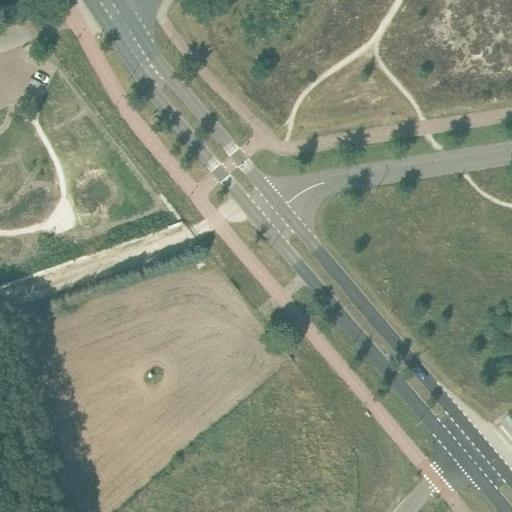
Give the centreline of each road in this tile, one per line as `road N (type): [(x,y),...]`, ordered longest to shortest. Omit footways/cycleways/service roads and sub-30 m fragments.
road 1 (tertiary): [(480,440),(282,208)]
road 2 (tertiary): [(263,225),(460,457)]
road 3 (tertiary): [(99,12),(154,94),(263,225)]
road 4 (tertiary): [(282,208),(175,85),(124,9)]
road 5 (unclassified): [(282,208),(321,185),(511,154)]
